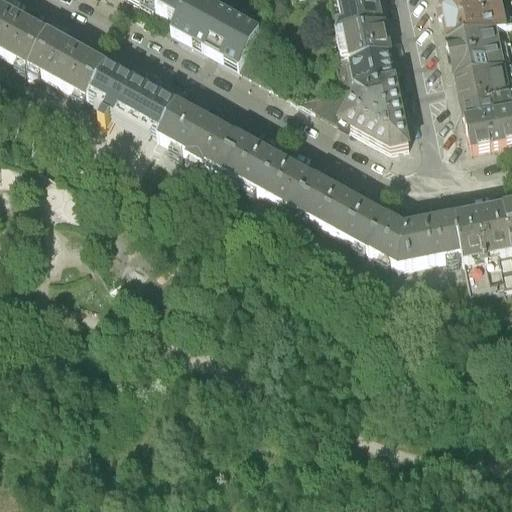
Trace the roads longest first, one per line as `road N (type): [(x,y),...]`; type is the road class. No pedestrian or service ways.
road 1 (residential): [(36,0),(409,201),(440,196)]
road 2 (residential): [(440,196),(400,0)]
